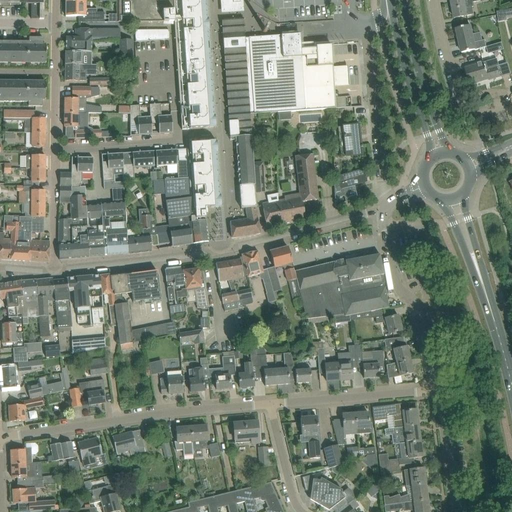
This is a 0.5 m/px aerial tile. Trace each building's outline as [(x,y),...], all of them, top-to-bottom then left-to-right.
[(43,20),(42,0),(0,0),(0,62),(2,62),(3,62),(14,62),(17,62),(20,62),(24,62),(34,63),(38,63),(46,63),(46,46),(46,45),(42,45),(43,38),(35,38),(29,38),(29,37),(25,37),(23,37),(23,42),(14,42),(3,42),(0,41),(0,3),(19,4),(19,5),(26,5),(26,4),(31,4),(31,19),(39,19),(43,20)] [(116,0),(116,23),(148,22),(149,22),(174,22),(174,26),(175,32),(181,130),(182,130),(189,129),(189,130),(190,130),(203,129),(204,129),(204,128),(213,128),(215,128),(215,126),(214,126),(214,117),(214,116),(213,107),(214,107),(214,105),(213,105),(212,96),(213,96),(213,94),(212,94),(212,85),(212,83),(211,83),(211,74),(212,74),(211,73),(210,64),(211,64),(211,62),(210,62),(209,53),(210,53),(210,51),(209,51),(208,42),(209,42),(209,40),(208,40),(208,31),(209,31),(208,29),(208,26),(207,21),(208,20),(208,19),(207,19),(206,10),(207,10),(207,8),(206,8),(205,0),(116,0)] [(219,0),(220,12),(242,12),(241,0),(219,0)] [(464,0),(463,0),(451,2),(454,18),(467,16),(473,15),(472,7),(474,7),(473,2),(480,1),(479,0),(467,0),(464,1),(464,0)] [(86,9),(86,2),(80,2),(70,2),(65,2),(65,15),(65,17),(78,17),(88,16),(88,22),(104,22),(104,13),(96,13),(96,9),(86,9)] [(511,8),(496,12),(497,19),(504,18),(506,19),(511,17),(511,8)] [(336,109),(331,45),(316,46),(316,48),(304,49),(301,50),(300,35),(245,38),(243,18),(221,20),(230,138),(236,137),(251,136),(250,115),(309,111),(336,109)] [(456,31),(454,31),(456,38),(458,37),(460,47),(461,53),(467,52),(468,52),(470,52),(469,51),(475,50),(475,51),(486,47),(484,40),(474,43),(470,26),(464,28),(464,27),(461,28),(462,28),(456,30),(456,31)] [(107,39),(107,34),(110,34),(110,30),(76,30),(76,37),(65,37),(65,52),(91,53),(91,41),(96,41),(107,40),(107,39)] [(135,30),(135,42),(169,40),(169,30),(135,30)] [(120,40),(120,59),(133,59),(132,40),(120,40)] [(486,47),(488,54),(504,50),(501,42),(486,47)] [(84,65),(91,65),(91,59),(91,53),(65,52),(65,65),(84,65)] [(484,63),(465,68),(470,84),(488,79),(488,81),(511,74),(507,63),(497,66),(495,59),(484,63)] [(97,76),(97,66),(91,65),(84,65),(65,65),(65,81),(86,81),(86,76),(97,76)] [(126,72),(127,80),(137,80),(136,72),(126,72)] [(89,80),(89,86),(108,85),(108,77),(89,78),(89,80)] [(0,102),(28,103),(28,107),(42,107),(42,100),(45,100),(46,82),(0,81),(0,102)] [(72,88),(72,96),(77,96),(78,96),(90,96),(90,98),(98,96),(98,88),(78,88),(72,88)] [(64,113),(86,113),(96,114),(101,114),(101,108),(86,105),(86,99),(64,99),(64,113)] [(149,105),(150,117),(151,124),(158,124),(159,134),(172,134),(171,116),(161,116),(160,104),(149,105)] [(130,107),(130,114),(130,126),(138,125),(138,136),(152,135),(151,124),(150,117),(140,118),(140,106),(130,107)] [(24,133),(32,133),(45,133),(45,119),(35,119),(35,112),(3,111),(3,121),(24,122),(24,133)] [(86,113),(64,113),(64,128),(76,128),(76,131),(74,131),(75,139),(101,138),(101,134),(101,130),(87,131),(87,128),(86,128),(86,126),(87,125),(87,117),(86,116),(86,113)] [(338,134),(341,157),(356,156),(356,157),(363,156),(362,146),(360,146),(358,125),(343,127),(344,134),(338,134)] [(32,133),(32,141),(32,148),(45,148),(45,133),(32,133)] [(5,144),(15,144),(15,134),(5,134),(5,144)] [(241,209),(246,208),(256,208),(253,185),(255,185),(253,164),(251,136),(236,137),(241,209)] [(218,175),(218,174),(217,168),(217,165),(218,165),(218,163),(217,163),(216,155),(216,154),(217,154),(217,152),(216,152),(216,149),(216,143),(216,141),(214,141),(214,142),(205,143),(205,142),(204,142),(204,143),(191,144),(191,143),(190,143),(190,144),(186,144),(187,149),(187,161),(188,170),(189,178),(191,178),(190,213),(191,222),(205,220),(204,208),(208,208),(208,209),(210,209),(210,208),(219,207),(219,208),(221,208),(221,206),(220,206),(219,197),(220,197),(220,195),(219,195),(219,186),(219,184),(218,184),(218,181),(218,176),(218,175)] [(178,179),(189,178),(187,161),(177,162),(176,150),(155,151),(156,167),(177,165),(178,179)] [(133,165),(123,165),(123,169),(123,180),(135,179),(134,168),(154,167),(153,151),(132,153),(133,165)] [(32,169),(45,169),(45,156),(42,156),(42,152),(31,152),(31,155),(26,155),(26,161),(26,169),(32,169)] [(123,165),(122,154),(101,155),(103,182),(114,181),(113,169),(123,169),(123,165)] [(295,157),(300,197),(288,199),(278,201),(282,219),(283,224),(305,220),(301,202),(318,200),(313,154),(295,157)] [(71,158),(71,174),(71,197),(85,196),(85,187),(82,187),(82,173),(92,173),(92,158),(71,158)] [(253,164),(255,185),(256,193),(265,192),(263,172),(261,172),(260,164),(253,164)] [(32,187),(38,187),(38,183),(45,183),(45,169),(32,169),(26,169),(32,170),(32,181),(23,181),(23,186),(32,187)] [(352,186),(366,182),(364,170),(338,177),(338,175),(334,176),(335,199),(344,197),(346,202),(357,196),(355,189),(353,189),(352,186)] [(59,204),(71,204),(71,199),(71,197),(71,174),(60,173),(59,204)] [(156,181),(151,181),(150,181),(151,196),(165,194),(166,202),(168,219),(172,247),(171,247),(171,248),(172,247),(192,244),(188,217),(190,216),(190,213),(191,178),(189,178),(164,180),(156,181)] [(31,204),(44,204),(45,191),(38,191),(38,187),(32,187),(23,186),(16,186),(16,191),(25,191),(25,204),(31,204)] [(101,206),(101,219),(101,226),(102,240),(105,240),(106,256),(129,255),(127,238),(127,230),(124,188),(112,189),(113,204),(101,205),(101,206)] [(282,219),(278,201),(277,194),(267,196),(268,203),(262,204),(266,228),(283,224),(282,219)] [(71,221),(86,220),(85,206),(85,205),(85,198),(71,199),(71,204),(71,219),(71,221)] [(25,233),(31,234),(31,224),(31,218),(44,218),(44,204),(31,204),(25,204),(21,204),(21,213),(25,213),(25,217),(19,218),(19,223),(23,229),(25,233)] [(101,219),(101,206),(85,206),(86,220),(101,219)] [(247,219),(243,220),(246,236),(260,234),(257,213),(256,208),(246,208),(246,213),(247,219)] [(132,230),(127,230),(127,238),(129,255),(151,252),(149,236),(153,236),(156,235),(154,222),(150,222),(150,216),(141,216),(143,236),(136,237),(132,230)] [(70,228),(70,220),(59,220),(58,245),(59,260),(72,259),(71,244),(70,228)] [(208,242),(205,220),(191,222),(190,222),(193,244),(208,242)] [(246,236),(243,220),(230,222),(232,239),(246,236)] [(9,234),(11,235),(11,240),(10,260),(30,262),(30,241),(31,234),(25,233),(19,223),(12,223),(6,223),(6,231),(9,232),(9,234)] [(103,256),(102,240),(101,226),(86,227),(87,243),(89,258),(103,256)] [(71,244),(72,259),(89,258),(87,243),(86,227),(70,228),(71,244)] [(0,259),(10,260),(11,240),(4,240),(4,233),(0,233),(0,259)] [(30,262),(41,262),(41,259),(39,258),(40,242),(30,241),(30,262)] [(41,259),(41,262),(48,263),(49,248),(49,242),(40,242),(39,258),(41,259)] [(280,250),(270,252),(274,267),(274,268),(283,265),(285,271),(287,281),(296,279),(294,272),(290,256),(288,248),(286,248),(285,247),(281,248),(280,250)] [(242,255),(241,255),(242,260),(247,277),(248,277),(258,275),(263,274),(262,271),(262,270),(258,252),(258,251),(257,252),(242,255)] [(350,315),(370,312),(383,309),(389,308),(385,287),(384,287),(382,275),(383,275),(380,255),(345,261),(345,262),(335,265),(334,262),(294,272),(296,279),(301,299),(306,319),(344,315),(344,316),(350,315)] [(240,260),(229,262),(230,270),(230,271),(232,280),(247,277),(242,260),(240,260)] [(229,262),(216,264),(219,282),(228,281),(232,294),(221,296),(222,304),(223,304),(239,301),(236,293),(232,280),(230,271),(230,270),(229,262)] [(186,298),(183,272),(183,268),(174,269),(164,270),(165,270),(166,284),(168,301),(179,300),(179,299),(186,298)] [(274,268),(267,270),(270,278),(273,292),(280,290),(274,268)] [(208,307),(204,282),(203,282),(204,284),(200,285),(200,283),(198,270),(183,272),(186,298),(187,303),(188,303),(195,302),(196,309),(208,307)] [(160,299),(157,271),(130,275),(131,277),(125,278),(125,276),(124,275),(110,277),(109,277),(112,291),(114,291),(118,326),(120,346),(132,343),(128,304),(122,305),(121,294),(131,293),(132,302),(160,299)] [(109,275),(100,276),(101,295),(108,294),(112,326),(118,326),(114,291),(112,291),(109,277),(110,277),(109,275)] [(100,276),(83,277),(88,336),(91,336),(91,327),(104,326),(101,295),(100,276)] [(83,277),(67,279),(72,328),(71,328),(72,337),(88,336),(83,277)] [(270,278),(262,280),(266,294),(273,292),(270,278)] [(52,279),(36,280),(39,317),(40,337),(50,337),(47,302),(54,301),(52,279)] [(52,279),(54,301),(55,301),(58,328),(71,328),(72,328),(67,279),(67,281),(52,282),(52,279)] [(36,280),(21,282),(22,296),(17,297),(18,307),(16,307),(17,318),(22,317),(23,325),(28,324),(28,317),(39,317),(36,280)] [(0,299),(6,299),(8,318),(17,318),(16,307),(18,307),(17,297),(22,296),(21,282),(0,284),(0,299)] [(240,292),(236,293),(239,301),(241,300),(241,301),(252,298),(250,290),(240,292)] [(239,301),(223,304),(224,312),(242,308),(243,308),(241,301),(241,300),(239,301)] [(370,312),(350,315),(351,320),(375,318),(376,324),(385,321),(388,334),(402,331),(398,315),(385,319),(383,310),(370,312)] [(1,324),(2,335),(5,335),(6,333),(10,332),(10,333),(23,333),(23,325),(22,317),(17,318),(8,318),(8,320),(1,320),(1,324)] [(150,327),(141,329),(142,341),(152,339),(150,327)] [(179,343),(193,341),(191,331),(190,331),(178,334),(179,343)] [(13,348),(24,347),(24,344),(23,344),(23,333),(10,333),(10,332),(6,333),(5,335),(2,335),(2,344),(13,343),(13,348)] [(105,338),(94,339),(95,350),(105,348),(105,338)] [(94,339),(85,340),(86,351),(95,350),(94,339)] [(393,349),(396,363),(410,360),(407,346),(397,348),(395,339),(384,340),(386,351),(393,349)] [(85,340),(72,341),(73,354),(86,351),(85,340)] [(24,344),(24,347),(26,347),(26,353),(41,352),(40,343),(24,344)] [(348,353),(337,354),(338,364),(339,380),(352,379),(350,357),(355,356),(354,345),(347,346),(348,353)] [(59,346),(45,347),(46,358),(60,356),(59,346)] [(323,348),(317,349),(317,357),(318,360),(318,375),(325,374),(326,381),(339,380),(338,364),(325,365),(324,359),(324,348),(323,348)] [(379,372),(384,372),(382,351),(371,352),(372,359),(362,359),(363,378),(379,377),(379,372)] [(222,353),(223,357),(222,357),(223,376),(215,376),(216,390),(230,389),(229,376),(235,375),(233,352),(231,352),(222,353)] [(284,369),(275,370),(277,385),(289,384),(288,369),(294,368),(290,353),(282,354),(284,369)] [(265,356),(256,356),(257,358),(257,367),(263,366),(266,366),(265,356)] [(42,365),(60,361),(60,358),(42,361),(18,364),(19,373),(32,372),(31,368),(42,367),(42,365)] [(87,361),(90,376),(107,374),(105,358),(87,361)] [(257,367),(257,358),(250,358),(251,363),(244,364),(245,374),(238,375),(239,388),(241,388),(242,390),(246,389),(247,388),(254,387),(252,373),(252,367),(257,367)] [(413,373),(410,360),(396,363),(386,365),(386,369),(388,378),(388,379),(394,378),(399,377),(413,373)] [(201,366),(201,369),(188,370),(190,393),(204,391),(203,379),(209,379),(208,365),(201,366)] [(1,368),(3,390),(16,389),(14,367),(1,368)] [(295,371),(296,384),(311,383),(310,367),(302,368),(302,370),(295,371)] [(62,369),(62,373),(66,390),(70,389),(66,368),(62,369)] [(277,385),(275,370),(263,371),(265,386),(277,385)] [(183,393),(182,378),(181,371),(169,372),(167,375),(167,379),(160,380),(160,387),(161,395),(168,394),(183,393)] [(87,393),(89,406),(104,404),(102,391),(104,391),(103,379),(88,382),(90,393),(87,393)] [(27,388),(30,399),(43,396),(43,395),(63,391),(61,381),(40,386),(40,385),(27,388)] [(82,406),(79,389),(69,390),(72,408),(82,406)] [(23,402),(24,406),(8,406),(9,422),(25,421),(24,409),(43,405),(41,398),(23,402)] [(418,425),(416,409),(402,411),(400,412),(400,408),(394,409),(393,406),(372,409),(374,421),(387,420),(386,417),(393,416),(394,428),(394,429),(404,427),(418,425)] [(368,413),(355,414),(357,435),(373,433),(372,425),(369,425),(368,413)] [(357,435),(355,414),(342,415),(343,421),(332,422),(338,445),(344,445),(343,439),(345,439),(344,429),(348,429),(349,435),(357,435)] [(308,435),(310,459),(320,458),(317,417),(300,418),(302,436),(308,435)] [(234,440),(250,438),(251,444),(259,443),(257,422),(233,424),(234,440)] [(420,441),(418,425),(404,427),(394,429),(394,428),(386,429),(387,435),(398,434),(400,444),(406,443),(420,441)] [(206,426),(191,427),(192,449),(192,451),(202,450),(202,447),(207,447),(206,441),(207,440),(206,426)] [(192,449),(191,427),(175,428),(176,443),(174,443),(176,451),(183,450),(183,457),(193,456),(192,451),(192,449)] [(112,437),(117,455),(119,455),(119,453),(130,448),(131,455),(145,451),(139,430),(132,432),(112,437)] [(77,444),(82,460),(84,467),(95,464),(93,457),(102,455),(98,438),(77,444)] [(378,462),(379,468),(399,465),(399,466),(415,464),(414,464),(413,459),(422,457),(420,441),(406,443),(400,444),(402,459),(398,459),(378,462)] [(71,442),(60,444),(63,460),(74,457),(71,442)] [(160,445),(164,457),(172,455),(168,442),(160,445)] [(63,460),(60,444),(60,443),(50,445),(53,462),(63,459),(63,460)] [(209,449),(211,458),(220,456),(217,443),(209,445),(209,449)] [(324,449),(329,469),(342,465),(343,465),(338,446),(337,446),(337,445),(324,449)] [(259,448),(260,465),(268,465),(266,447),(259,448)] [(346,449),(348,457),(358,456),(357,447),(346,449)] [(24,450),(10,451),(11,465),(25,464),(32,463),(31,455),(31,448),(24,448),(24,450)] [(114,458),(117,470),(125,468),(122,456),(114,458)] [(25,464),(11,465),(12,478),(22,478),(26,478),(30,477),(30,482),(34,482),(42,482),(43,477),(33,478),(32,463),(25,464)] [(399,465),(379,468),(381,479),(387,478),(386,474),(400,472),(399,466),(399,465)] [(412,486),(425,484),(423,468),(403,470),(405,486),(412,486)] [(310,500),(319,506),(331,484),(321,478),(319,481),(313,480),(314,475),(302,478),(305,491),(311,491),(310,500)] [(54,476),(43,476),(43,477),(42,482),(42,484),(55,483),(54,476)] [(113,482),(111,476),(105,477),(106,482),(108,484),(113,482)] [(380,489),(379,481),(371,487),(376,494),(379,491),(379,490),(380,489)] [(18,490),(12,490),(13,504),(28,503),(28,502),(28,500),(35,500),(35,489),(34,482),(30,482),(23,483),(17,483),(18,490)] [(121,511),(113,483),(86,491),(89,503),(100,500),(103,511),(116,511),(121,511)] [(271,511),(281,507),(270,483),(250,488),(253,500),(259,498),(260,500),(261,501),(263,501),(265,501),(267,508),(265,509),(265,511),(271,511)] [(334,511),(337,511),(354,500),(354,499),(352,496),(352,495),(348,489),(343,492),(341,492),(342,491),(331,484),(319,506),(328,511),(331,508),(334,511)] [(414,502),(427,500),(425,484),(412,486),(414,502)] [(255,511),(253,500),(250,488),(233,492),(236,504),(244,502),(246,511),(255,511)] [(237,511),(236,504),(233,492),(214,496),(217,509),(227,506),(228,511),(237,511)] [(383,497),(384,505),(404,503),(403,497),(400,497),(399,495),(389,498),(388,496),(383,497)] [(72,504),(81,509),(85,501),(77,496),(72,504)] [(217,511),(217,509),(214,496),(195,501),(197,508),(207,506),(208,511),(217,511)] [(353,511),(353,510),(359,506),(354,500),(337,511),(353,511)] [(415,509),(414,511),(428,511),(427,500),(414,502),(404,503),(384,505),(384,511),(387,511),(397,511),(405,509),(405,511),(415,509)] [(28,502),(28,503),(28,511),(33,511),(47,511),(55,511),(54,501),(28,502)] [(198,511),(197,508),(195,501),(185,503),(185,504),(187,503),(188,507),(169,511),(198,511)]
